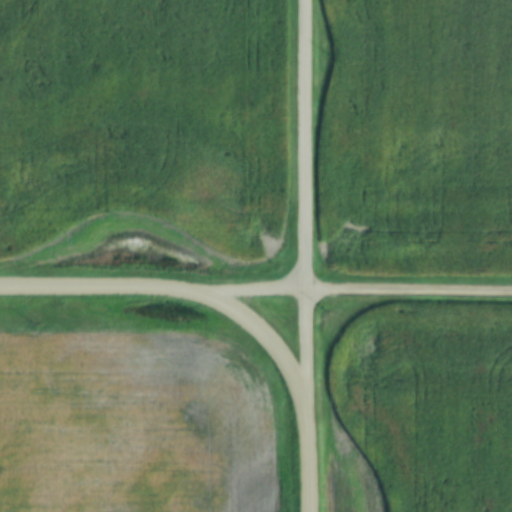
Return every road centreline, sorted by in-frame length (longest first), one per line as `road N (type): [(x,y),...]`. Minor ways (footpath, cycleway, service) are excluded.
road 1 (residential): [(309,408),(307,0)]
road 2 (tertiary): [(0,289),(192,291)]
road 3 (tertiary): [(309,408),(273,346),(245,319),(192,291)]
